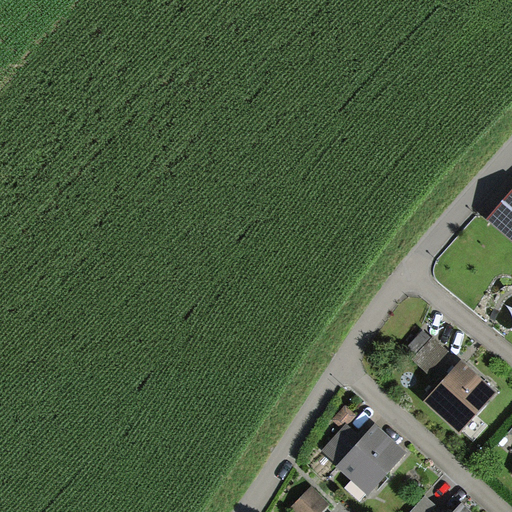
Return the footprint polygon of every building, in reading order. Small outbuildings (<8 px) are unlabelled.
[(511,190),(487,219),(511,240),(511,190)] [(412,359),(438,383),(460,359),(433,335),(431,337),(423,330),(408,346),(417,353),(412,359)] [(438,383),(422,400),(458,433),(496,393),(460,359),(438,383)] [(364,490),(401,451),(379,430),(366,443),(347,425),(323,450),(364,490)] [(291,510),(292,511),(322,511),(329,505),(311,488),(291,510)] [(472,511),(461,502),(451,511),(472,511)]
